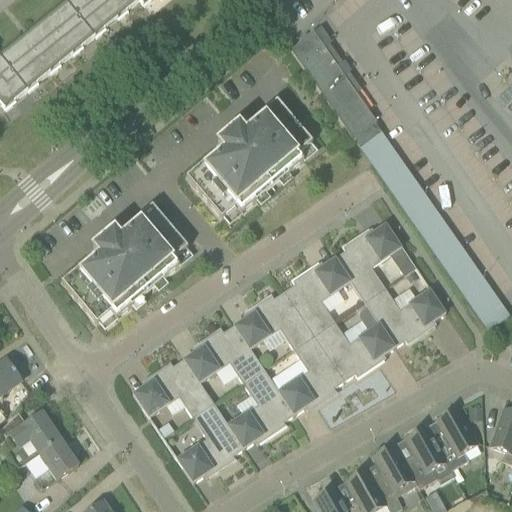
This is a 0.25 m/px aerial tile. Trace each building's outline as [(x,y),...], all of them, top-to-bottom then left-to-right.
[(0,110),(2,109),(5,112),(140,4),(143,8),(152,0),(86,0),(84,2),(81,0),(76,0),(68,7),(72,12),(61,20),(57,15),(45,25),(50,30),(39,38),(35,33),(23,43),(27,48),(16,56),(12,51),(1,61),(5,66),(0,69),(0,110)] [(290,54),(351,142),(375,126),(311,35),(290,54)] [(285,180),(301,166),(296,160),(310,148),(275,106),(244,132),(249,137),(244,141),(236,132),(215,150),(223,159),(218,163),(214,158),(183,183),(219,225),(233,213),(238,219),(254,206),(249,200),(280,173),(285,180)] [(382,137),(375,126),(351,142),(358,152),(382,137)] [(389,148),(382,137),(358,152),(366,163),(389,148)] [(397,158),(389,148),(366,163),(373,174),(397,158)] [(404,169),(397,158),(373,174),(380,184),(404,169)] [(412,179),(404,169),(380,184),(388,195),(412,179)] [(419,190),(412,179),(388,195),(395,205),(419,190)] [(426,200),(419,190),(395,205),(402,216),(426,200)] [(434,211),(426,200),(402,216),(410,227),(434,211)] [(441,222),(434,211),(410,227),(417,237),(441,222)] [(162,286),(177,273),(172,266),(186,255),(151,213),(120,238),(125,243),(120,247),(112,238),(91,256),(99,265),(94,269),(90,264),(59,289),(95,331),(109,319),(114,326),(130,312),(125,306),(156,280),(162,286)] [(448,232),(441,222),(417,237),(424,248),(448,232)] [(371,272),(401,252),(385,228),(374,235),(371,232),(343,251),(345,255),(334,262),(350,286),(364,307),(385,292),(371,272)] [(456,243),(448,232),(424,248),(432,258),(456,243)] [(463,253),(456,243),(432,258),(439,269),(463,253)] [(471,264),(463,253),(439,269),(446,280),(471,264)] [(320,306),(350,286),(334,262),(323,269),(321,266),(292,285),(294,289),(283,296),(313,341),(334,327),(320,306)] [(478,275),(471,264),(446,280),(454,290),(478,275)] [(411,285),(419,279),(415,273),(406,278),(411,285)] [(485,285),(478,275),(454,290),(461,301),(485,285)] [(493,296),(485,285),(461,301),(468,311),(493,296)] [(429,293),(399,313),(385,292),(364,307),(367,311),(394,352),(405,344),(407,347),(436,328),(434,325),(445,317),(429,293)] [(233,330),(249,354),(279,334),(293,354),(313,341),(283,296),(273,303),(271,300),(242,319),(244,322),(233,330)] [(500,306),(493,296),(468,311),(476,322),(500,306)] [(509,320),(500,306),(476,322),(486,336),(509,320)] [(334,327),(313,341),(344,385),(354,378),(357,381),(385,362),(383,359),(394,352),(367,311),(360,315),(359,321),(361,324),(368,334),(348,347),(334,327)] [(263,375),(249,354),(233,330),(223,337),(220,333),(192,353),(194,356),(183,364),(199,388),(229,368),(243,388),(263,375)] [(307,375),(277,396),(293,419),(305,412),(307,415),(335,396),(333,392),(343,385),(313,341),(293,354),(307,375)] [(148,422),(177,402),(191,423),(212,408),(199,388),(183,364),(171,371),(169,368),(140,387),(143,390),(132,398),(148,422)] [(0,428),(4,424),(0,419),(0,402),(7,397),(21,387),(6,365),(0,368),(0,428)] [(293,419),(277,396),(263,375),(243,388),(257,409),(226,429),(242,453),(254,445),(256,449),(285,430),(283,426),(293,419)] [(242,453),(226,429),(212,408),(191,423),(205,443),(176,463),(192,487),(203,480),(205,483),(234,464),(231,461),(242,453)] [(481,422),(481,409),(470,410),(471,423),(481,422)] [(442,440),(432,446),(445,467),(450,475),(468,465),(463,457),(477,449),(457,413),(434,426),(442,440)] [(511,469),(511,416),(502,413),(488,451),(504,456),(500,466),(511,469)] [(25,467),(38,458),(60,443),(42,417),(25,429),(18,419),(1,436),(12,452),(14,451),(25,467)] [(157,435),(162,443),(172,436),(166,428),(157,435)] [(431,475),(445,467),(432,446),(424,431),(403,444),(411,458),(401,463),(416,490),(418,493),(436,483),(431,475)] [(33,484),(41,494),(77,469),(60,443),(38,458),(49,473),(33,484)] [(416,490),(401,463),(393,449),(371,461),(379,476),(369,481),(385,507),(386,509),(387,511),(401,511),(402,511),(396,501),(402,498),(416,490)] [(380,511),(386,509),(385,507),(369,481),(365,474),(344,486),(351,500),(341,506),(344,511),(380,511)] [(344,511),(341,506),(334,492),(312,504),(316,511),(344,511)]
